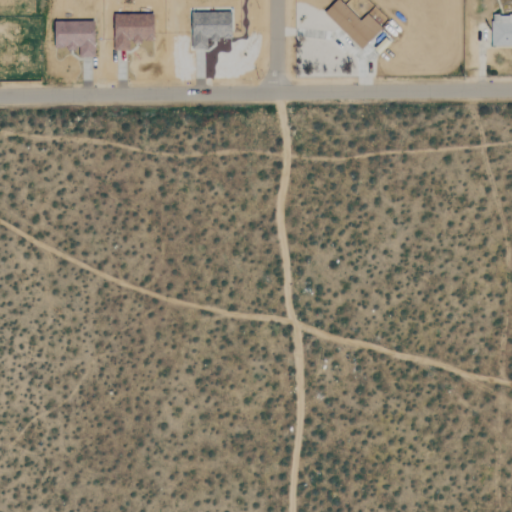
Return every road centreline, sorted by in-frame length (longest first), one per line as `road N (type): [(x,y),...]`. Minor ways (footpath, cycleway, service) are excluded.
road 1 (residential): [(0,96),(276,91)]
road 2 (residential): [(276,91),(511,88)]
